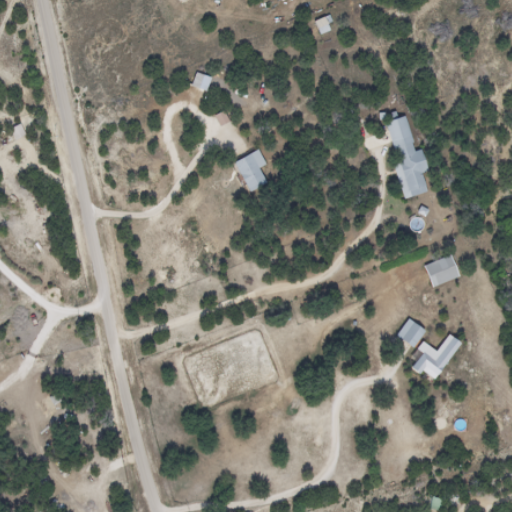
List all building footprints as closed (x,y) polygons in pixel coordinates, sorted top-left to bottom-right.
[(418,174),(423,173),(418,151),(411,152),(403,118),(383,123),(401,200),(423,194),(418,174)] [(231,164),(246,194),(264,185),(257,170),(263,166),(255,152),(231,164)] [(0,192),(15,207),(21,201),(2,183),(0,185),(0,192)] [(420,267),(427,289),(455,280),(448,259),(420,267)] [(421,333),(405,321),(393,338),(409,350),(421,333)] [(456,344),(443,335),(431,352),(418,343),(412,351),(418,355),(409,368),(429,382),(456,344)]
